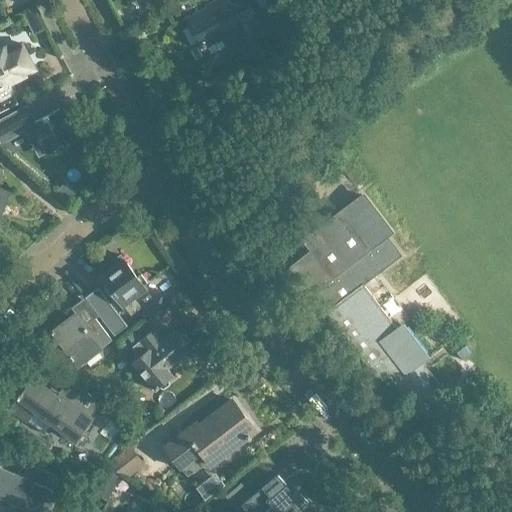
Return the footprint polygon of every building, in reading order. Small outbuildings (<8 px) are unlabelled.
[(283,5),(257,19),(247,0),(222,0),(186,19),(202,47),(232,32),(246,58),(297,31),(283,5)] [(35,9),(24,14),(34,35),(45,29),(35,9)] [(14,82),(39,69),(24,42),(13,48),(10,44),(5,46),(3,43),(0,44),(0,102),(19,92),(14,82)] [(75,138),(59,109),(32,123),(47,153),(75,138)] [(0,213),(10,192),(0,187),(0,172),(1,169),(0,168),(0,213)] [(365,285),(363,283),(400,254),(386,235),(390,232),(361,194),(302,239),(311,249),(290,265),(376,377),(386,371),(425,422),(453,401),(430,370),(423,362),(428,358),(401,323),(396,326),(365,285)] [(147,282),(141,273),(137,276),(121,255),(110,263),(112,267),(101,275),(105,281),(104,282),(106,285),(104,287),(115,300),(118,298),(130,315),(141,307),(133,295),(145,287),(144,285),(147,282)] [(98,312),(85,294),(71,304),(77,312),(76,313),(50,332),(71,361),(72,360),(77,366),(100,349),(106,357),(116,349),(110,339),(109,337),(112,335),(96,314),(98,312)] [(98,315),(114,335),(124,328),(108,307),(98,315)] [(133,363),(155,390),(171,377),(164,368),(190,347),(177,331),(163,342),(153,330),(132,347),(135,361),(133,363)] [(99,404),(68,380),(57,395),(32,377),(9,409),(27,422),(35,412),(76,442),(94,417),(92,415),(99,404)] [(164,446),(180,467),(200,452),(210,465),(247,437),(248,439),(251,437),(250,435),(254,432),(246,421),(248,420),(233,401),(200,425),(197,422),(164,446)] [(34,452),(24,477),(0,466),(0,511),(48,511),(62,478),(42,469),(47,457),(34,452)] [(94,494),(108,500),(119,473),(106,468),(94,494)] [(308,501),(295,485),(291,488),(278,473),(266,484),(258,474),(229,499),(238,509),(242,505),(248,511),(295,511),(308,501)]
